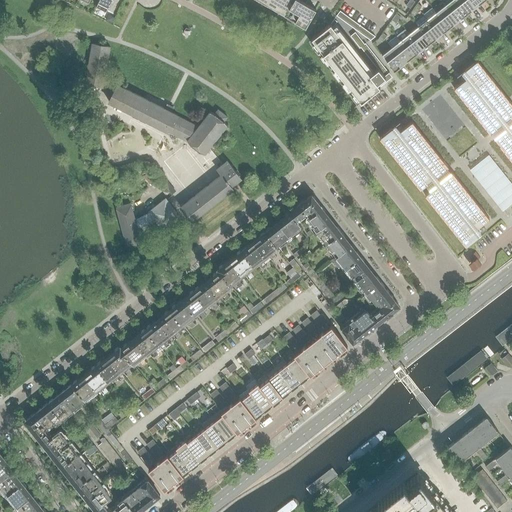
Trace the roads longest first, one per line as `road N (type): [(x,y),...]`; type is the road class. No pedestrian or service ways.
road 1 (residential): [(0,415),(330,151)]
road 2 (residential): [(376,341),(159,511)]
road 3 (residential): [(511,1),(508,13),(349,137)]
road 4 (residential): [(437,290),(453,277),(440,251),(349,137)]
road 5 (residential): [(343,511),(488,397)]
road 6 (residential): [(330,151),(437,290)]
